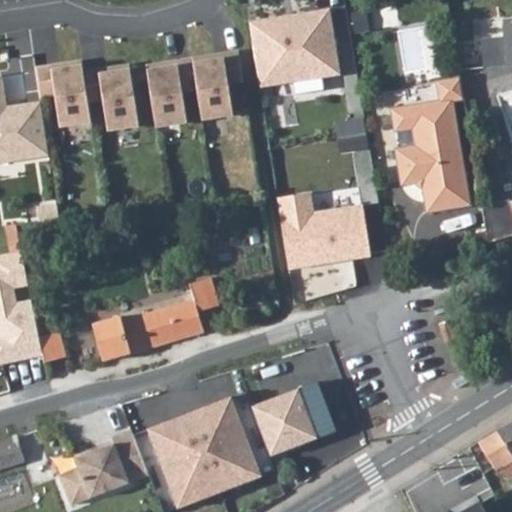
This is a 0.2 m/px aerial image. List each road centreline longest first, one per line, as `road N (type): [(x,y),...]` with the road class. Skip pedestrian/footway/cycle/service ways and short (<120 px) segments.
road 1 (residential): [(0,423),(330,327),(370,334),(428,437)]
road 2 (residential): [(0,25),(56,14),(97,28),(144,30),(208,0)]
road 3 (secondary): [(306,511),(428,437)]
